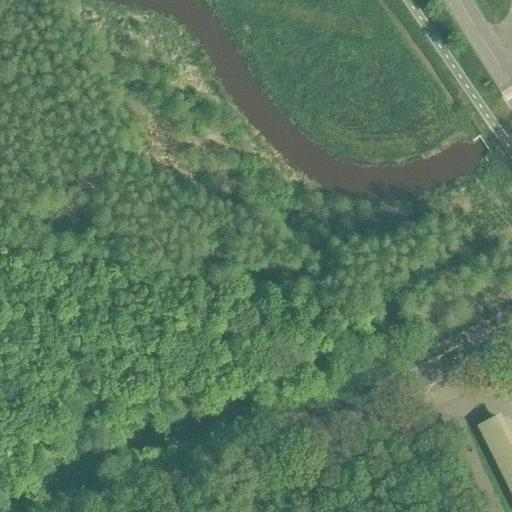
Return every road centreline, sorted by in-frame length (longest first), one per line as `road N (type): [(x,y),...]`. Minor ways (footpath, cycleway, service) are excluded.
road 1 (tertiary): [(148,511),(356,418),(511,333)]
road 2 (track): [(496,511),(430,374)]
